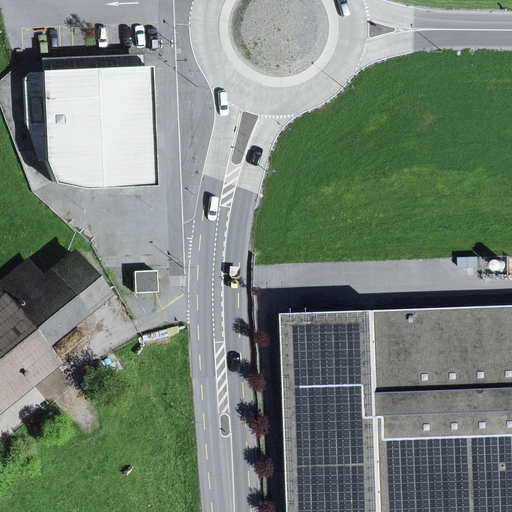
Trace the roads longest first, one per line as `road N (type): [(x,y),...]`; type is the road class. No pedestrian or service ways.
road 1 (primary): [(230,511),(214,291),(254,86)]
road 2 (secondary): [(511,31),(341,30)]
road 3 (primary): [(254,86),(284,90),(312,80),(333,58),(341,30)]
